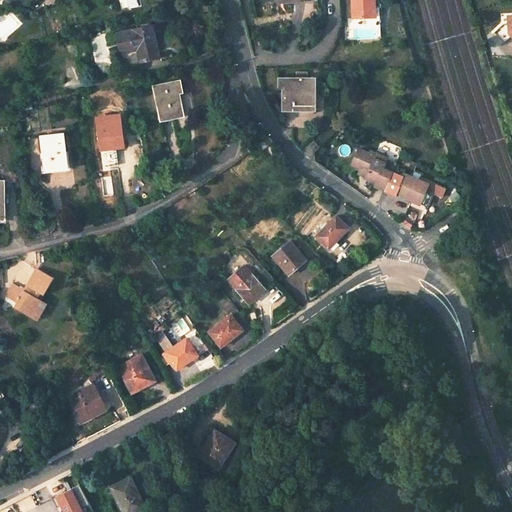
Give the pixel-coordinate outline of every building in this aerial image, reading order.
[(375,6),(374,0),(353,0),(354,3),(352,3),(353,18),(373,16),(372,6),(375,6)] [(511,17),(508,18),(508,26),(503,26),(494,33),(503,43),(511,37),(511,38),(511,17)] [(150,27),(115,35),(117,45),(129,42),(131,48),(135,47),(136,52),(138,64),(158,60),(150,27)] [(129,42),(117,45),(118,51),(125,50),(126,55),(136,52),(135,47),(131,48),(129,42)] [(176,77),(152,83),(160,116),(181,110),(175,88),(179,87),(176,77)] [(285,90),(285,110),(293,110),(293,107),(313,107),(313,79),(279,79),(279,90),(285,90)] [(117,113),(95,116),(100,146),(122,143),(117,113)] [(63,132),(40,135),(43,166),(53,166),(53,169),(66,168),(64,151),(65,150),(63,132)] [(357,149),(350,165),(362,170),(363,167),(368,169),(367,172),(365,177),(376,182),(375,185),(384,190),(392,172),(382,168),(384,164),(373,159),(374,156),(357,149)] [(384,190),(384,191),(394,195),(395,194),(399,195),(398,197),(410,202),(411,200),(422,205),(429,191),(431,186),(403,174),(402,177),(392,172),(384,190)] [(429,191),(422,205),(425,207),(432,193),(429,191)] [(336,215),(316,235),(328,248),(348,228),(336,215)] [(289,241),(272,255),(288,274),(305,260),(289,241)] [(228,279),(249,304),(265,289),(244,265),(228,279)] [(49,276),(30,268),(23,286),(26,287),(24,293),(8,286),(3,299),(15,304),(14,308),(32,316),(39,299),(35,297),(38,292),(42,294),(49,276)] [(32,316),(40,320),(47,302),(39,299),(32,316)] [(241,329),(229,314),(208,332),(220,346),(241,329)] [(197,355),(186,338),(166,351),(177,368),(197,355)] [(140,354),(117,367),(131,393),(154,380),(153,378),(155,377),(159,383),(162,381),(155,368),(149,371),(140,354)] [(90,382),(102,366),(100,362),(88,377),(89,381),(90,382)] [(90,382),(89,381),(72,390),(74,393),(91,384),(90,382)] [(79,422),(104,409),(91,384),(74,393),(77,398),(69,402),(79,422)] [(232,441),(214,430),(206,442),(209,444),(201,458),(218,468),(225,456),(224,455),(232,441)] [(198,456),(201,458),(209,444),(206,442),(198,456)] [(33,466),(26,454),(15,460),(20,472),(33,466)] [(128,477),(108,487),(121,511),(136,511),(144,508),(128,477)] [(58,511),(79,511),(68,488),(51,496),(58,511)]
